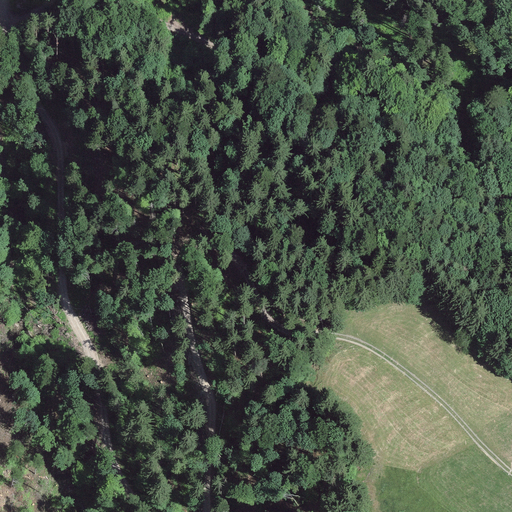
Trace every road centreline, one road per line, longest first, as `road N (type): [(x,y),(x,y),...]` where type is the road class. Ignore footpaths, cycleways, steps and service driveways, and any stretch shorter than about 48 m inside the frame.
road 1 (track): [(149,511),(113,464),(98,377),(66,302),(60,155),(1,0)]
road 2 (track): [(511,200),(294,99),(262,73),(113,0)]
road 3 (track): [(239,259),(274,322),(387,355),(511,472)]
road 4 (track): [(239,259),(222,247),(197,246),(181,265),(211,405),(207,511)]
